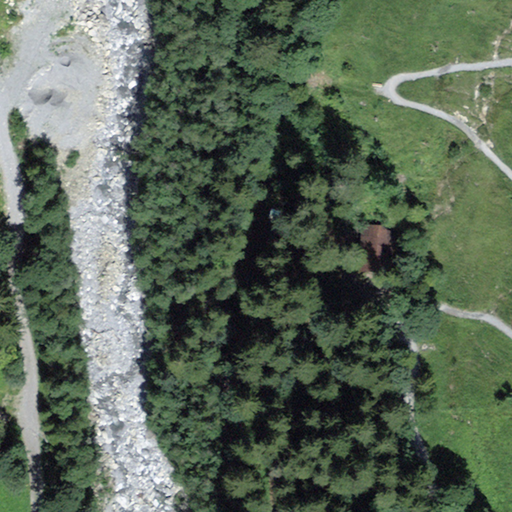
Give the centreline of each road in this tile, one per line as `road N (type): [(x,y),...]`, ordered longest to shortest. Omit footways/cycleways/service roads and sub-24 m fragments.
road 1 (track): [(36,511),(18,196),(0,105)]
road 2 (track): [(511,60),(399,77),(389,92),(455,121),(511,173)]
road 3 (track): [(431,511),(407,426),(411,355),(401,328)]
